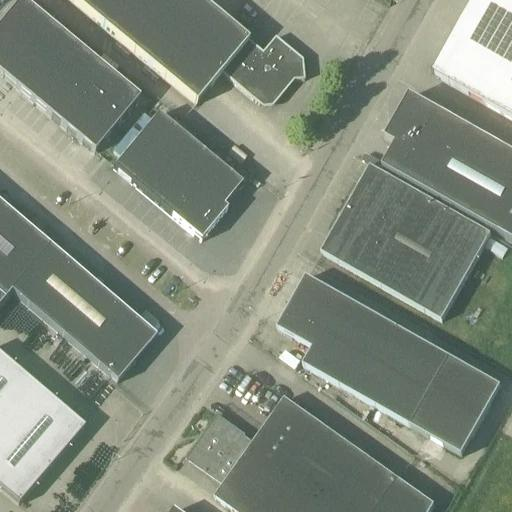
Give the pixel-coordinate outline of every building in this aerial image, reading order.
[(275,40),(262,56),(195,0),(66,0),(196,107),(221,77),(258,108),(275,106),(293,84),(304,83),(302,63),(275,41),(275,40)] [(195,0),(262,56),(275,40),(275,41),(309,0),(195,0)] [(511,0),(474,0),(431,76),(511,121),(511,0)] [(0,27),(0,77),(94,156),(139,102),(20,3),(0,27)] [(382,171),(506,241),(511,244),(511,156),(410,98),(385,142),(396,148),(382,171)] [(112,171),(200,244),(227,212),(223,210),(242,187),(157,117),(112,171)] [(442,324),(491,237),(370,169),(321,256),(442,324)] [(0,298),(5,303),(11,296),(116,386),(156,340),(0,206),(0,298)] [(303,369),(436,444),(462,459),(501,390),(450,361),(306,280),(277,332),(312,352),(303,369)] [(84,430),(0,358),(0,492),(17,508),(84,430)] [(253,447),(224,488),(214,501),(229,511),(432,511),(435,508),(398,482),(284,402),(253,447)] [(224,488),(253,447),(243,440),(244,439),(218,420),(188,462),(224,488)]
